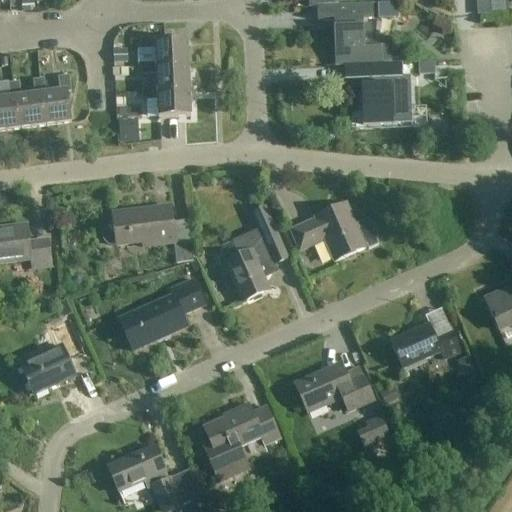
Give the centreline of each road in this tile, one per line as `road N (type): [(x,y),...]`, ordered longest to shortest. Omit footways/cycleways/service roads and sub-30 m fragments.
road 1 (residential): [(48,511),(55,459),(78,428),(472,254),(486,233),(498,178)]
road 2 (residential): [(0,179),(255,155)]
road 3 (residential): [(498,178),(255,155)]
road 4 (residential): [(249,5),(255,155)]
road 5 (residential): [(100,16),(249,5)]
road 6 (residential): [(498,178),(494,40)]
